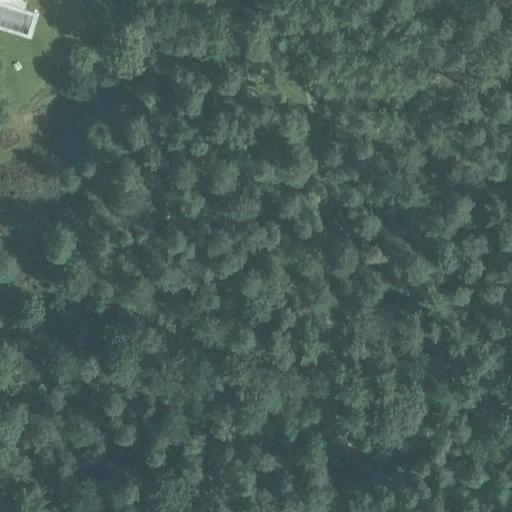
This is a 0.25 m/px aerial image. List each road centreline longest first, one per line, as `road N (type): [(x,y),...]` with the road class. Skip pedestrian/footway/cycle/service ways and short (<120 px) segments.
road 1 (track): [(122,511),(338,461)]
road 2 (track): [(338,461),(511,426)]
